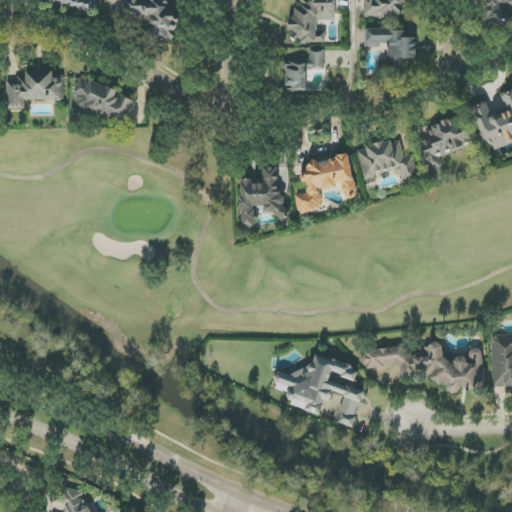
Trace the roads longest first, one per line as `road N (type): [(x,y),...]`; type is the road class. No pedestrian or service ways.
road 1 (residential): [(0,27),(117,61),(177,95),(275,131),(400,109),(511,58)]
road 2 (tertiary): [(292,511),(0,394)]
road 3 (tertiary): [(0,424),(210,511)]
